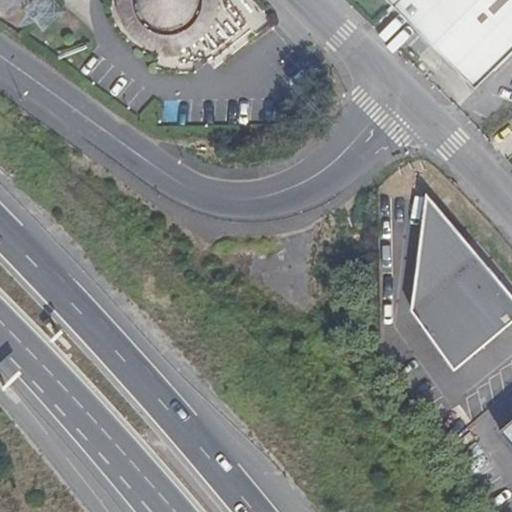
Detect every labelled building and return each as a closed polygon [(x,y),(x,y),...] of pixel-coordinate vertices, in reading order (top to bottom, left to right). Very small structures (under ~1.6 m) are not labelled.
[(222,9),(222,5),(222,2),(221,0),(129,0),(130,0),(123,1),(123,5),(124,10),(124,14),(125,19),(127,23),(129,28),(132,31),(135,35),(138,38),(142,41),(146,43),(147,41),(151,43),(155,46),(159,48),(164,49),(168,50),(173,51),(173,55),(182,56),(182,47),(186,47),(190,46),(194,46),(198,44),(202,43),(205,40),(209,38),(212,35),(214,32),(216,29),(219,25),(220,22),(221,18),(222,14),(222,9)] [(511,0),(392,0),(477,87),(511,52),(511,0)] [(427,195),(425,205),(433,201),(427,195)] [(454,374),(511,320),(511,300),(433,201),(425,205),(414,313),(454,374)] [(511,421),(498,434),(511,450),(511,421)]
